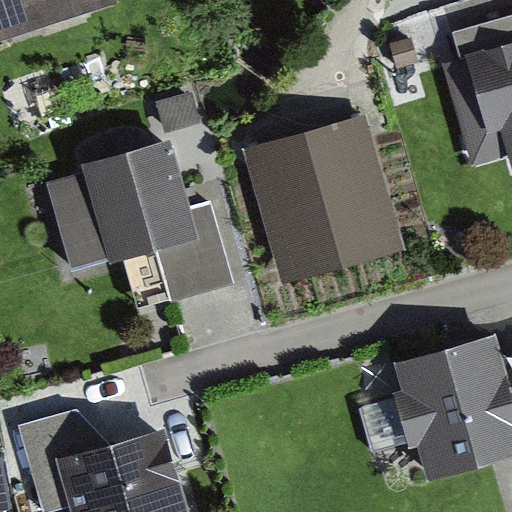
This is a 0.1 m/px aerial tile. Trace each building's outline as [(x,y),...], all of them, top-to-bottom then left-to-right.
[(0,0),(0,47),(119,1),(118,0),(0,0)] [(511,48),(460,63),(491,179),(511,173),(511,48)] [(368,120),(265,144),(298,283),(401,258),(368,120)] [(100,178),(60,187),(79,267),(122,257),(134,309),(237,284),(219,210),(203,214),(185,140),(96,162),(100,178)] [(397,353),(405,382),(395,385),(398,395),(410,439),(420,436),(430,472),(511,449),(511,350),(505,352),(498,326),(397,353)] [(374,449),(410,439),(398,395),(362,404),(374,449)] [(72,501),(58,451),(110,436),(79,404),(21,421),(46,509),(72,501)] [(75,511),(192,511),(166,420),(110,436),(58,451),(72,501),(75,511)]
